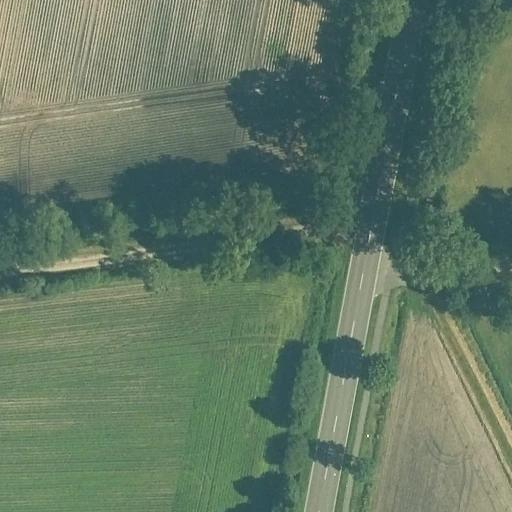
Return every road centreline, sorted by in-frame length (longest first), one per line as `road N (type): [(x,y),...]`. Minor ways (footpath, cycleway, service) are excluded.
road 1 (primary): [(314,511),(408,0)]
road 2 (track): [(367,226),(0,268)]
road 3 (track): [(433,284),(511,448)]
